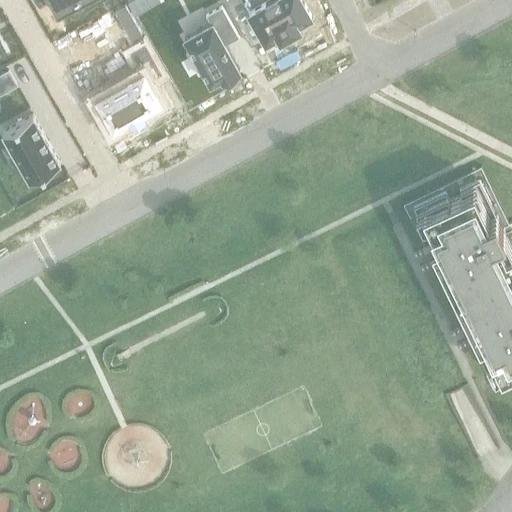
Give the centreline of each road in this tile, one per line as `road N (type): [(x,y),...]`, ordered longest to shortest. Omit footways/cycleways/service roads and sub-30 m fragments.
road 1 (residential): [(128,209),(377,74)]
road 2 (residential): [(18,0),(128,209)]
road 3 (residential): [(377,74),(511,1)]
road 4 (residential): [(0,280),(128,209)]
